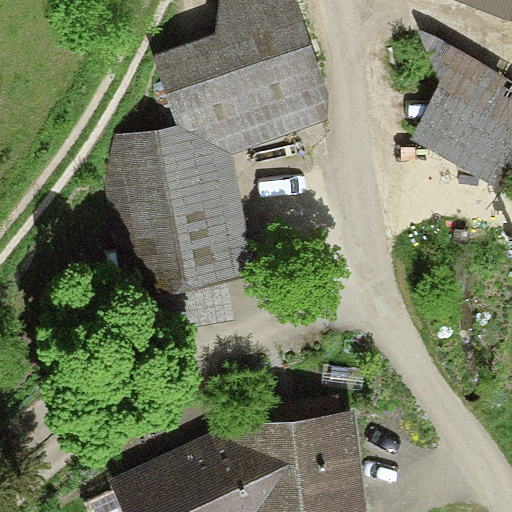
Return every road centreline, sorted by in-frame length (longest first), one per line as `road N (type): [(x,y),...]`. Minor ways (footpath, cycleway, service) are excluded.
road 1 (residential): [(335,0),(380,290),(497,511)]
road 2 (track): [(149,0),(74,148),(0,241)]
